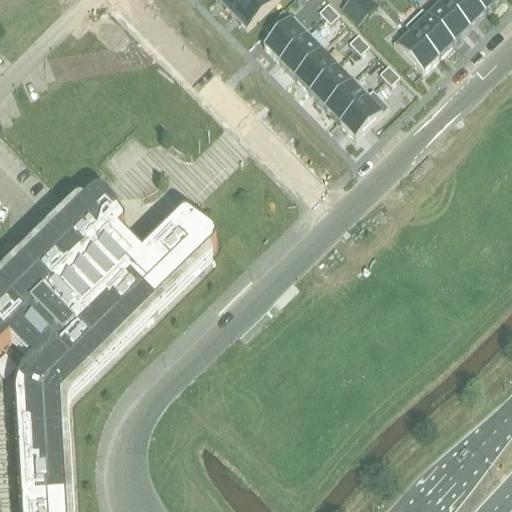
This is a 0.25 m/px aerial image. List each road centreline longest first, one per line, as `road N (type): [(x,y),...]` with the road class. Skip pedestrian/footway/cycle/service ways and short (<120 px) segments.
road 1 (unclassified): [(137,511),(124,466),(134,429),(155,398),(341,223)]
road 2 (residential): [(341,223),(128,0)]
road 3 (unclassified): [(341,223),(511,53)]
road 4 (primary): [(511,414),(421,511)]
